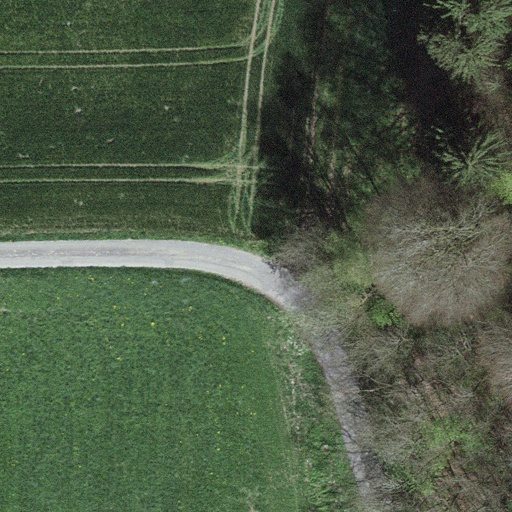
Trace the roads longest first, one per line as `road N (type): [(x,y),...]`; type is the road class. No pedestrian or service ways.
road 1 (track): [(383,511),(323,290),(170,257),(0,261)]
road 2 (track): [(323,290),(362,0)]
